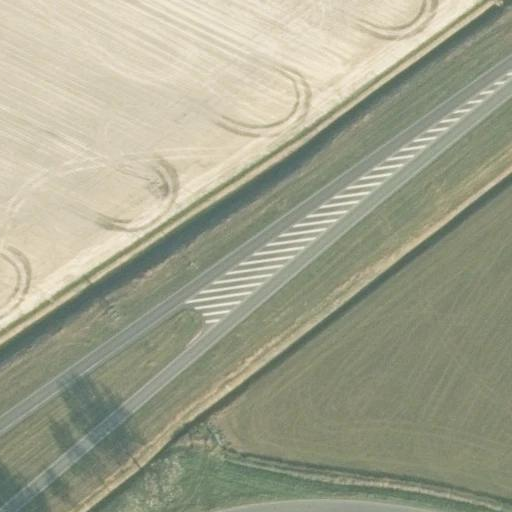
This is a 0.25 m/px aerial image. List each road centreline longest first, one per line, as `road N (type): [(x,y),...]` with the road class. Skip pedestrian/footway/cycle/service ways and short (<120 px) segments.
road 1 (trunk): [(5,511),(506,79)]
road 2 (trunk): [(506,79),(424,121),(0,424)]
